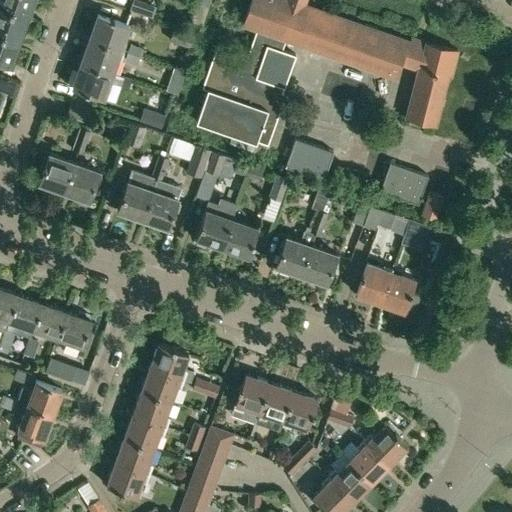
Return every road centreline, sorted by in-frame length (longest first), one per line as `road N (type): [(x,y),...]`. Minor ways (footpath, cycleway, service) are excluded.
road 1 (residential): [(471,381),(137,275)]
road 2 (residential): [(0,506),(73,456),(137,275)]
road 3 (residential): [(0,184),(66,0)]
road 4 (residential): [(511,252),(475,236),(511,124)]
road 5 (residential): [(137,275),(0,229)]
road 6 (residential): [(471,381),(511,262)]
road 7 (residential): [(424,511),(491,411)]
